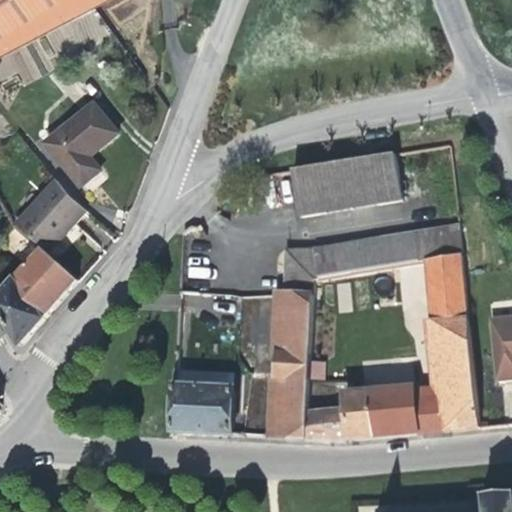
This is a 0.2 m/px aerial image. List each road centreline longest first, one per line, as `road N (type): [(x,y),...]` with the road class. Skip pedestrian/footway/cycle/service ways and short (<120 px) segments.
road 1 (residential): [(511,446),(284,466),(1,446)]
road 2 (residential): [(153,204),(261,147),(482,94)]
road 3 (residential): [(31,412),(109,297),(153,204)]
road 4 (residential): [(153,204),(234,0)]
